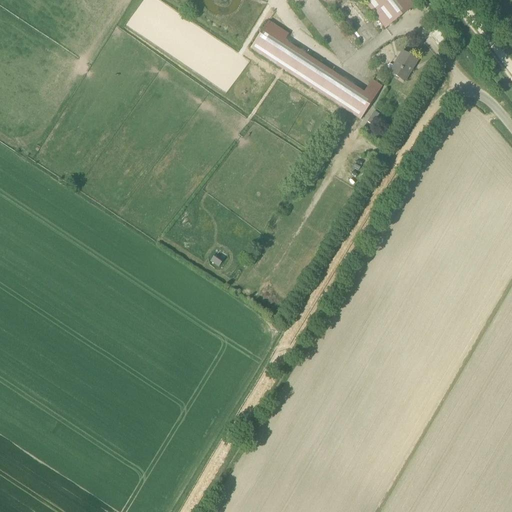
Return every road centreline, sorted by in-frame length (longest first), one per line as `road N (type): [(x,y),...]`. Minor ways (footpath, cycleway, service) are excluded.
road 1 (unclassified): [(511,128),(476,94),(438,102),(295,332)]
road 2 (track): [(295,332),(185,511)]
